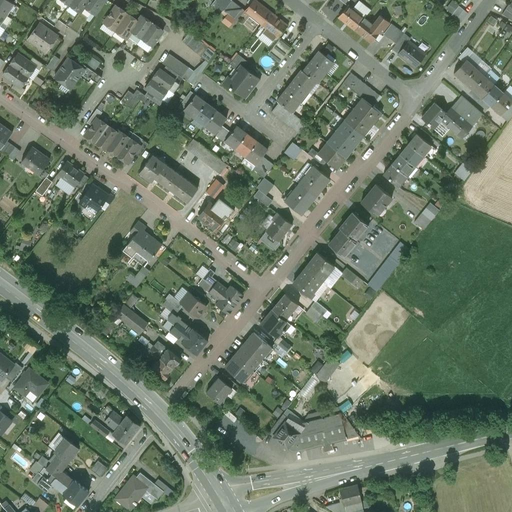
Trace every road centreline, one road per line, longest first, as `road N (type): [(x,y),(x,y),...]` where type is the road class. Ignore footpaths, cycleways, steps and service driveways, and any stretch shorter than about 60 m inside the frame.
road 1 (primary): [(0,283),(166,420),(226,502)]
road 2 (secondary): [(226,502),(511,430)]
road 3 (residential): [(264,289),(65,141)]
road 4 (residential): [(264,289),(415,100)]
road 5 (residential): [(176,398),(264,289)]
road 6 (residential): [(415,100),(318,22)]
road 7 (residential): [(415,100),(487,0)]
